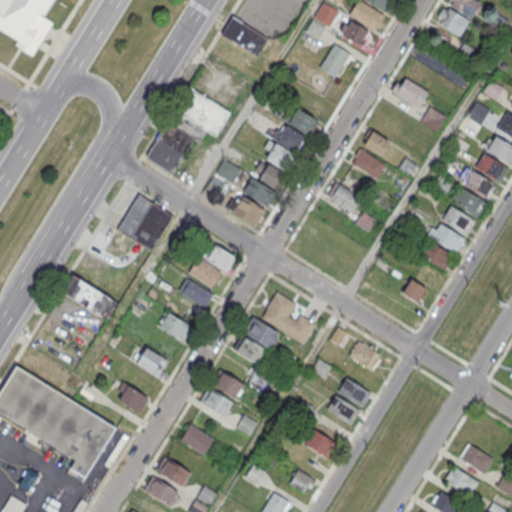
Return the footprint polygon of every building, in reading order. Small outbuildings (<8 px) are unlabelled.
[(0,0),(0,28),(17,39),(14,43),(32,54),(52,21),(43,15),(52,0),(0,0)] [(357,0),(359,0),(383,15),(374,30),(349,13),(357,0)] [(393,0),(386,12),(366,0),(393,0)] [(474,0),(479,3),(470,17),(450,5),(451,3),(447,0),(474,0)] [(323,1),(313,16),(328,25),(337,10),(323,1)] [(468,19),(459,33),(439,21),(441,19),(436,17),(442,7),(446,9),(448,7),(468,19)] [(222,34),(256,55),(267,38),(233,17),(222,34)] [(338,33),(359,45),(368,30),(346,18),(338,33)] [(305,30),(316,38),(323,28),(312,20),(305,30)] [(333,43),(318,67),(333,76),(348,53),(333,43)] [(476,52),(466,43),(458,51),(469,60),(476,52)] [(438,74),(412,56),(402,72),(428,89),(438,74)] [(455,75),(468,83),(461,95),(447,87),(455,75)] [(390,89),(417,106),(427,91),(405,77),(400,83),(396,80),(390,89)] [(490,78),(503,87),(495,99),(482,91),(490,78)] [(192,139),(197,142),(205,128),(214,134),(228,112),(188,87),(166,122),(192,139)] [(303,87),(329,103),(320,118),(294,102),(303,87)] [(475,103),(488,111),(480,123),(467,115),(475,103)] [(429,106),(445,116),(436,131),(419,121),(429,106)] [(296,108),(317,121),(308,136),(282,119),(287,111),(292,114),(296,108)] [(511,113),(506,110),(496,128),(511,137),(511,113)] [(170,173),(192,139),(166,122),(144,157),(170,173)] [(296,151),(304,136),(281,123),(273,139),(296,151)] [(372,129),(389,139),(379,155),(363,145),(372,129)] [(511,145),(495,135),(486,148),(510,164),(511,160),(511,145)] [(264,157),(284,170),(294,154),(269,139),(264,147),(268,151),(264,157)] [(360,149),(351,162),(376,178),(384,164),(360,149)] [(483,152),(474,166),(499,181),(507,167),(483,152)] [(405,156),(418,165),(410,177),(397,168),(405,156)] [(216,171),(232,182),(241,169),(224,158),(216,171)] [(258,177),(273,187),(282,174),(267,163),(258,177)] [(473,170),(464,184),(488,199),(497,185),(473,170)] [(439,172),(452,181),(445,193),(432,185),(439,172)] [(265,203),(273,190),(251,177),(243,190),(265,203)] [(360,196),(337,181),(327,195),(350,210),(360,196)] [(461,187),(452,200),(477,216),(485,202),(461,187)] [(138,194),(172,215),(150,250),(116,229),(138,194)] [(260,202),(232,195),(227,214),(255,220),(260,202)] [(450,205),(441,219),(466,234),(474,220),(450,205)] [(361,210),(375,218),(367,231),(354,222),(361,210)] [(439,222),(435,228),(428,224),(423,231),(455,251),(463,238),(439,222)] [(200,254),(225,270),(234,256),(209,240),(200,254)] [(428,240),(420,253),(444,268),(453,255),(428,240)] [(188,272),(197,257),(220,272),(211,286),(188,272)] [(417,258),(408,271),(433,287),(441,273),(417,258)] [(61,291),(71,274),(117,302),(107,320),(61,291)] [(178,290),(186,277),(211,293),(203,306),(178,290)] [(410,278),(401,292),(417,302),(425,288),(410,278)] [(259,317),(276,290),(297,303),(289,316),(296,321),(300,315),(314,323),(302,343),(259,317)] [(157,324),(166,311),(189,325),(180,338),(157,324)] [(242,331),(252,315),(278,331),(274,338),(277,340),(272,349),(242,331)] [(235,350),(244,335),(267,350),(258,364),(235,350)] [(348,354),(358,339),(380,354),(371,368),(348,354)] [(136,361),(145,346),(165,359),(156,374),(136,361)] [(318,356),(331,364),(323,377),(310,369),(318,356)] [(0,412),(0,390),(15,366),(114,427),(84,477),(69,468),(75,458),(0,412)] [(246,379),(259,390),(269,378),(256,367),(246,379)] [(211,383),(221,369),(243,383),(234,398),(211,383)] [(338,391),(347,377),(370,391),(360,406),(338,391)] [(117,399),(126,384),(147,397),(138,412),(117,399)] [(200,401),(209,387),(231,401),(222,416),(200,401)] [(326,409),(336,394),(358,409),(349,423),(326,409)] [(300,399),(313,407),(305,419),(292,411),(300,399)] [(244,413),(257,421),(249,434),(236,426),(244,413)] [(180,438),(189,424),(212,438),(203,453),(180,438)] [(302,442),(312,427),(334,442),(325,456),(302,442)] [(461,458),(481,470),(490,456),(470,444),(461,458)] [(155,470),(164,456),(190,472),(181,486),(155,470)] [(245,475),(253,463),(265,471),(257,483),(245,475)] [(446,481),(466,493),(474,479),(454,467),(446,481)] [(288,483),(303,492),(312,477),(297,469),(288,483)] [(496,486),(511,496),(511,476),(505,472),(496,486)] [(143,490),(152,475),(178,491),(169,506),(143,490)] [(204,484),(217,492),(209,505),(196,497),(204,484)] [(431,504),(443,511),(454,511),(460,502),(440,490),(431,504)] [(262,511),(261,511),(273,491),(290,502),(285,511),(282,509),(280,511),(262,511)] [(0,511),(19,511),(25,504),(11,494),(0,511)] [(195,497),(208,505),(203,511),(190,511),(187,510),(195,497)] [(79,511),(86,502),(80,498),(71,511),(79,511)]
